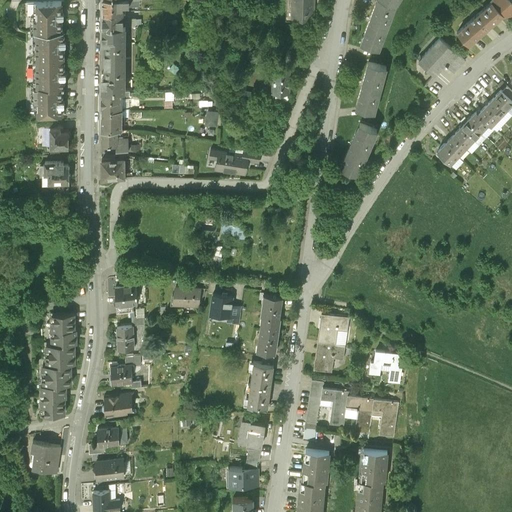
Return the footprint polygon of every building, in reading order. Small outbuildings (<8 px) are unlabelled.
[(33,27),(62,27),(61,0),(34,0),(34,11),(31,11),(31,27),(33,27)] [(123,6),(123,2),(126,4),(140,4),(139,0),(102,0),(103,11),(125,11),(125,6),(123,6)] [(313,0),(287,0),(287,20),(313,21),(313,0)] [(396,3),(390,0),(375,0),(361,44),(379,51),(396,3)] [(490,0),(480,9),(492,22),(504,12),(492,0),(490,0)] [(511,0),(492,0),(504,12),(511,11),(511,0)] [(480,9),(469,19),(480,32),(492,22),(480,9)] [(103,26),(125,26),(136,26),(136,19),(127,19),(123,21),(123,17),(125,17),(125,11),(103,11),(103,26)] [(480,32),(469,19),(457,29),(469,42),(480,32)] [(106,57),(125,57),(125,26),(103,26),(103,46),(106,46),(106,57)] [(62,27),(33,27),(33,55),(65,55),(64,27),(62,27)] [(454,71),(466,58),(440,35),(421,57),(436,71),(444,63),(454,71)] [(229,38),(229,47),(245,46),(245,37),(229,38)] [(65,55),(33,55),(33,83),(62,82),(65,82),(65,55)] [(124,90),(125,57),(106,57),(106,69),(102,69),(102,90),(122,90),(124,90)] [(306,66),(307,65),(309,59),(293,59),(292,69),(299,70),(301,69),(303,68),(304,67),(306,66)] [(374,114),(386,67),(368,62),(355,109),(374,114)] [(290,71),(273,70),(272,94),(284,95),(289,95),(289,88),(292,87),(293,85),(293,82),(290,81),(290,71)] [(62,112),(62,82),(33,83),(32,83),(32,98),(35,98),(35,112),(62,112)] [(502,90),(511,98),(511,97),(511,90),(506,85),(502,90)] [(493,97),(506,109),(511,102),(511,99),(511,98),(502,90),(501,88),(493,97)] [(101,108),(122,108),(122,94),(122,90),(102,90),(101,108)] [(485,104),(498,117),(506,109),(493,97),(485,104)] [(478,113),(489,123),(491,125),(498,117),(485,104),(478,113)] [(101,128),(117,128),(121,128),(122,108),(101,108),(101,128)] [(468,118),(481,131),(489,123),(478,113),(476,111),(468,118)] [(216,125),(217,113),(208,112),(206,124),(216,125)] [(461,127),(474,139),(481,131),(468,118),(461,127)] [(62,123),(50,123),(50,144),(61,144),(69,144),(69,136),(70,135),(71,134),(71,130),(70,129),(69,128),(69,127),(64,127),(64,124),(62,124),(62,123)] [(356,175),(374,131),(357,124),(339,168),(356,175)] [(453,134),(466,147),(474,139),(461,127),(453,134)] [(117,128),(101,128),(101,143),(116,142),(116,148),(128,148),(128,139),(121,139),(117,139),(117,136),(117,133),(117,128)] [(453,134),(446,142),(458,155),(466,147),(453,134)] [(136,148),(136,138),(128,139),(128,148),(136,148)] [(458,155),(446,142),(438,151),(450,163),(458,155)] [(242,155),(211,149),(209,158),(217,160),(215,170),(245,176),(248,163),(249,156),(242,155)] [(242,155),(249,156),(248,163),(259,165),(261,153),(257,152),(243,150),(242,155)] [(123,154),(101,154),(101,174),(123,173),(123,170),(123,154)] [(45,168),(44,168),(44,178),(58,179),(69,179),(69,178),(70,176),(70,171),(69,169),(69,161),(61,161),(61,158),(45,158),(45,168)] [(185,165),(172,163),(171,171),(184,173),(185,165)] [(58,187),(69,186),(69,179),(58,179),(58,187)] [(243,236),(243,226),(233,226),(233,235),(243,236)] [(137,283),(116,284),(117,309),(129,308),(134,308),(133,302),(138,302),(137,283)] [(200,289),(175,286),(173,302),(198,305),(200,289)] [(222,295),(213,294),(210,314),(230,317),(232,297),(230,296),(230,293),(222,292),(222,295)] [(262,314),(279,317),(282,296),(264,293),(261,314),(262,314)] [(73,339),(78,339),(78,324),(76,324),(75,308),(52,309),(52,324),(55,324),(55,339),(73,339)] [(349,316),(322,311),(318,340),(335,343),(338,326),(348,327),(349,316)] [(279,317),(262,314),(257,350),(264,351),(275,353),(281,317),(279,317)] [(134,338),(133,323),(117,324),(118,347),(134,346),(134,338)] [(49,339),(49,360),(71,359),(74,359),(73,339),(55,339),(49,339)] [(335,343),(318,340),(314,369),(332,371),(334,354),(344,355),(345,344),(335,343)] [(403,352),(376,348),(374,359),(371,359),(370,369),(380,371),(381,361),(391,363),(388,379),(399,380),(403,352)] [(126,362),(111,362),(112,380),(132,379),(132,370),(134,370),(134,363),(141,362),(141,353),(125,353),(126,362)] [(47,360),(47,380),(68,379),(72,379),(71,359),(49,360),(47,360)] [(262,363),(251,362),(249,383),(259,385),(270,386),(273,364),(262,363)] [(44,393),(44,410),(67,410),(66,393),(69,393),(68,379),(47,380),(45,380),(46,393),(44,393)] [(323,382),(312,381),(303,440),(315,442),(322,387),(323,382)] [(259,385),(249,383),(246,405),(268,408),(270,386),(259,385)] [(348,394),(348,391),(322,387),(321,399),(333,400),(330,422),(344,424),(346,411),(348,394)] [(132,391),(104,392),(104,398),(102,400),(103,405),(105,406),(105,412),(106,412),(106,407),(114,407),(114,412),(128,412),(127,407),(133,407),(132,391)] [(374,398),(348,394),(346,411),(358,412),(355,429),(369,431),(372,407),(374,398)] [(399,400),(374,396),(374,398),(372,407),(383,409),(380,432),(394,434),(399,400)] [(210,418),(201,418),(201,431),(210,431),(210,418)] [(242,419),(239,440),(261,444),(265,423),(242,419)] [(119,423),(98,424),(98,440),(98,441),(104,441),(120,441),(120,440),(127,440),(127,423),(119,423)] [(59,452),(61,442),(33,437),(31,448),(37,449),(35,465),(57,468),(58,457),(56,457),(57,452),(59,452)] [(104,441),(98,441),(98,440),(89,440),(89,450),(104,450),(104,441)] [(247,461),(257,460),(259,460),(260,449),(249,447),(247,461)] [(361,447),(358,478),(383,480),(386,480),(388,450),(361,447)] [(302,449),(300,479),(325,481),(327,482),(330,451),(302,449)] [(123,456),(97,456),(97,458),(94,461),(97,464),(98,474),(115,474),(124,474),(123,456)] [(245,467),(229,467),(230,484),(258,483),(257,466),(245,467)] [(358,478),(356,477),(353,511),(380,511),(383,480),(358,478)] [(300,479),(298,479),(294,511),(321,511),(325,481),(300,479)] [(108,486),(94,486),(94,504),(110,504),(110,506),(120,506),(120,496),(110,496),(110,486),(108,486)] [(252,496),(233,497),(233,505),(234,505),(233,511),(253,511),(254,510),(253,510),(252,496)]
